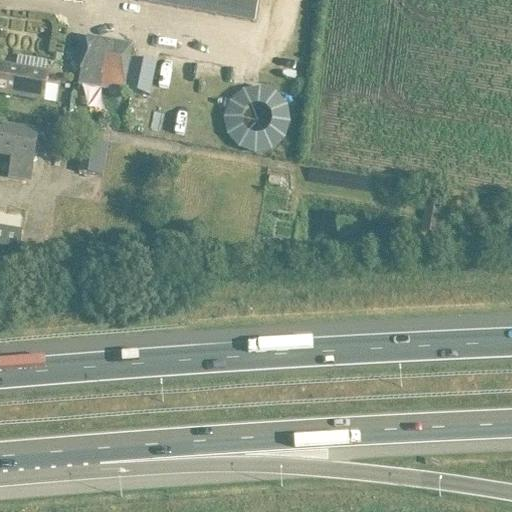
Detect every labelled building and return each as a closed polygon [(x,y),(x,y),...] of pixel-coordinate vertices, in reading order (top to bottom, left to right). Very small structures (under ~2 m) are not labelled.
[(139,0),(256,21),(259,0),(139,0)] [(79,85),(122,93),(124,83),(129,58),(130,47),(86,40),(82,66),(79,85)] [(131,62),(126,91),(149,95),(154,66),(131,62)] [(0,67),(0,94),(55,104),(58,87),(46,86),(48,75),(0,67)] [(9,177),(30,181),(38,134),(4,128),(3,133),(0,132),(0,155),(13,158),(9,177)] [(85,142),(79,173),(103,177),(108,146),(85,142)] [(61,196),(50,260),(88,266),(99,202),(61,196)] [(425,206),(421,232),(438,235),(440,223),(446,224),(449,210),(443,209),(425,206)] [(0,252),(19,256),(20,253),(21,244),(22,236),(23,234),(0,229),(0,252)]
